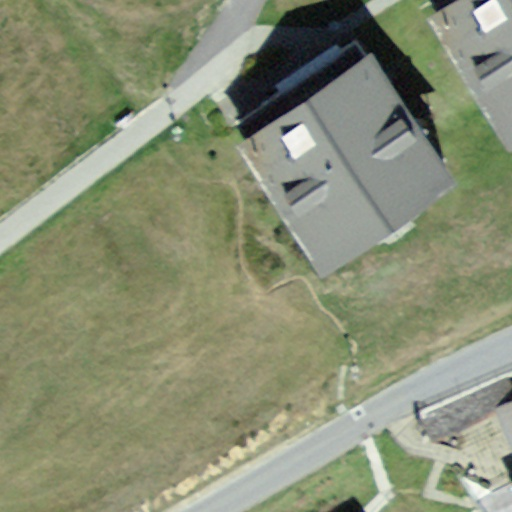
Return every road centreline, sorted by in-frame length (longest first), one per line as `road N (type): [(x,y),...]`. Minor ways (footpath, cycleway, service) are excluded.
road 1 (residential): [(200,511),(389,404),(511,349)]
road 2 (residential): [(0,236),(197,85),(244,0)]
